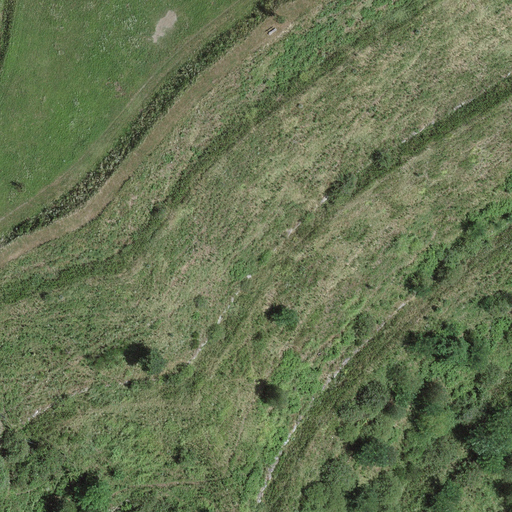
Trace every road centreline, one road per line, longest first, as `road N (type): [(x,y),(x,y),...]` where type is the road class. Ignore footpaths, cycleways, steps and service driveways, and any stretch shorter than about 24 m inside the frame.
road 1 (track): [(511,83),(320,214),(270,266),(190,378),(84,403),(31,429)]
road 2 (track): [(0,298),(117,261),(243,124),(421,0)]
road 3 (track): [(511,234),(424,301),(341,383),(283,471),(269,511)]
road 4 (track): [(247,0),(170,62),(67,179),(0,227)]
road 5 (track): [(403,511),(455,433),(511,379)]
